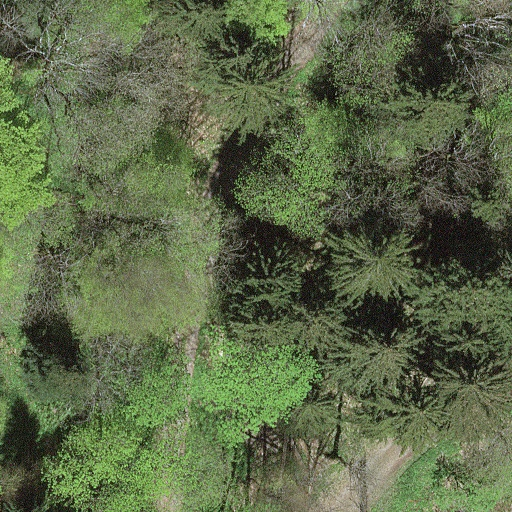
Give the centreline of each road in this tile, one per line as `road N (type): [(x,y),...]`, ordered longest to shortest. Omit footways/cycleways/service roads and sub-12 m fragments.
road 1 (track): [(180,511),(226,159),(321,0)]
road 2 (track): [(511,384),(396,433),(342,511)]
